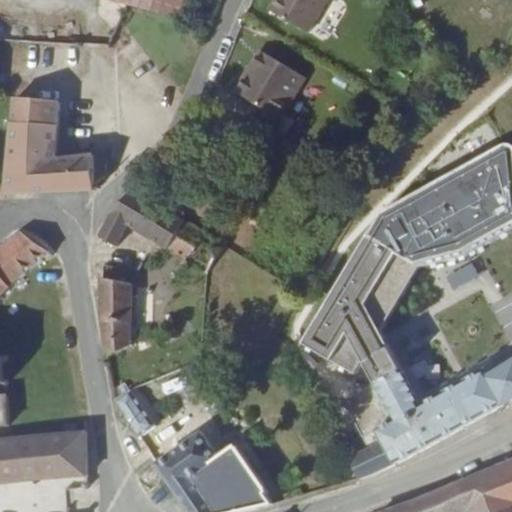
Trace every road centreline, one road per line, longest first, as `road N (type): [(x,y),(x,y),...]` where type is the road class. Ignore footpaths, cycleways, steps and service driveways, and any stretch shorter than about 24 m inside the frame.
road 1 (residential): [(71,241),(124,180),(178,137),(235,0)]
road 2 (residential): [(71,241),(125,511)]
road 3 (unclassified): [(323,511),(511,432)]
